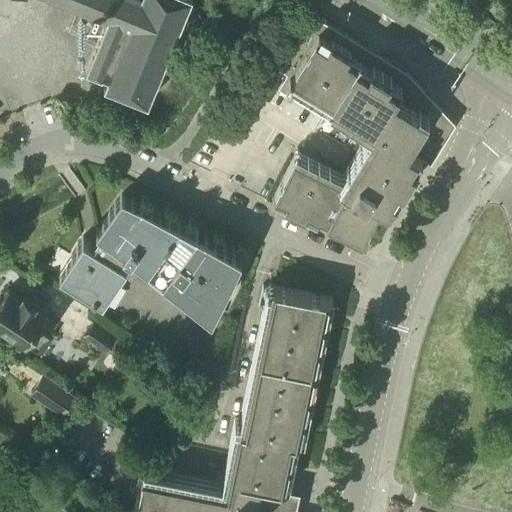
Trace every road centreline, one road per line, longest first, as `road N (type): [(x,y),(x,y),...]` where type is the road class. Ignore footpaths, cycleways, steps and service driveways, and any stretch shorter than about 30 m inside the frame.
road 1 (residential): [(402,294),(87,141)]
road 2 (residential): [(351,511),(402,294)]
road 3 (residential): [(402,294),(479,143),(511,103)]
road 4 (secondary): [(371,0),(511,85)]
